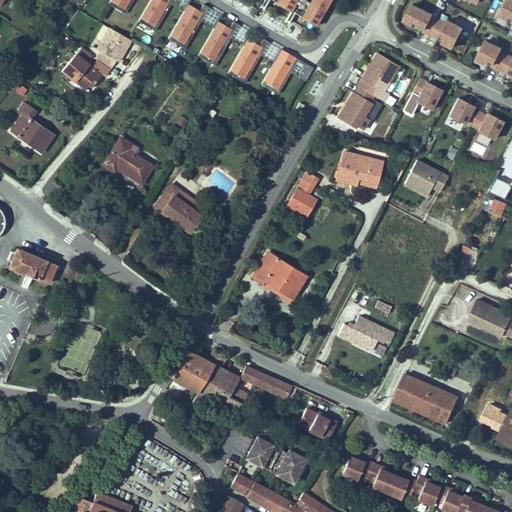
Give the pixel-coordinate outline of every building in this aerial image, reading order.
[(111,0),(109,3),(123,12),(130,0),(111,0)] [(150,0),(139,21),(153,29),(169,0),(150,0)] [(264,0),(261,7),(264,8),(268,0),(279,0),(279,3),(292,11),(286,20),(290,22),(297,8),(305,13),(304,17),(316,24),(329,0),(310,0),(311,1),(309,0),(264,0)] [(511,0),(505,0),(499,12),(503,13),(501,17),(511,22),(511,0)] [(431,14),(410,4),(402,20),(414,26),(415,25),(419,27),(423,29),(422,32),(429,35),(430,33),(436,21),(429,17),(431,14)] [(207,9),(202,6),(198,13),(187,6),(169,37),(184,46),(201,15),(203,16),(207,9)] [(444,42),(451,46),(458,32),(455,30),(457,27),(445,21),(444,23),(437,20),(436,21),(430,33),(437,37),(437,36),(440,37),(445,40),(444,42)] [(217,23),(199,54),(213,63),(231,32),(233,33),(237,26),(232,24),(229,29),(217,23)] [(259,47),(247,40),(229,72),(243,80),(261,49),(263,50),(267,43),(262,40),(259,47)] [(500,49),(485,41),(475,59),(483,63),(484,61),(492,65),(491,67),(497,71),(498,70),(505,56),(498,53),(500,49)] [(169,49),(177,52),(180,46),(172,42),(169,49)] [(98,74),(80,64),(84,57),(72,50),(59,75),(86,90),(91,82),(92,83),(98,74)] [(281,51),(263,82),(277,90),(294,59),(281,51)] [(390,77),(397,65),(375,52),(359,78),(360,78),(356,85),(357,86),(371,94),(383,73),(390,77)] [(511,58),(505,55),(505,56),(498,70),(506,74),(507,72),(511,75),(511,58)] [(431,106),(439,88),(432,84),(430,87),(423,83),(425,81),(417,77),(410,91),(417,95),(414,100),(422,104),(423,101),(431,106)] [(371,94),(357,86),(353,92),(351,91),(336,116),(354,127),(355,125),(361,129),(367,119),(362,116),(370,103),(368,101),(372,94),(371,94)] [(471,104),(456,96),(447,113),(463,121),(464,120),(471,123),(477,110),(478,109),(471,105),(471,104)] [(50,135),(26,118),(32,109),(22,102),(15,111),(21,114),(8,131),(37,152),(50,135)] [(476,129),(492,137),(501,120),(485,112),(484,114),(477,110),(471,123),(470,125),(477,128),(476,129)] [(114,167),(118,160),(141,175),(149,161),(127,147),(131,142),(120,134),(101,163),(112,169),(114,167)] [(450,147),(446,157),(453,160),(457,150),(450,147)] [(343,149),(335,177),(356,183),(356,181),(358,175),(376,180),(382,161),(343,149)] [(428,185),(435,170),(414,158),(404,176),(416,183),(414,187),(423,192),(428,185)] [(155,165),(149,161),(141,175),(118,160),(114,167),(143,185),(155,165)] [(436,190),(444,175),(435,170),(428,185),(436,190)] [(358,175),(356,181),(375,186),(376,180),(358,175)] [(414,187),(416,183),(404,176),(400,183),(413,190),(422,195),(423,192),(414,187)] [(153,205),(159,210),(172,193),(190,208),(195,202),(170,183),(153,205)] [(300,213),(311,195),(294,186),(284,204),(300,213)] [(89,194),(88,196),(78,190),(70,200),(86,210),(95,198),(89,194)] [(187,231),(200,215),(190,208),(172,193),(159,210),(187,231)] [(487,212),(503,218),(507,204),(492,199),(487,212)] [(461,266),(472,243),(467,241),(456,264),(461,266)] [(9,266),(25,273),(20,283),(26,286),(30,276),(47,283),(55,265),(17,248),(9,266)] [(265,252),(251,277),(261,283),(265,278),(293,295),(304,276),(265,252)] [(261,283),(290,301),(293,295),(265,278),(261,283)] [(132,299),(107,288),(99,307),(124,318),(132,299)] [(500,336),(510,316),(475,299),(466,320),(500,336)] [(388,313),(391,305),(376,301),(374,309),(388,313)] [(371,351),(377,339),(383,342),(385,339),(390,342),(394,333),(358,315),(354,324),(355,325),(353,327),(348,325),(343,322),(338,334),(371,351)] [(94,391),(111,398),(121,379),(118,378),(141,329),(125,321),(94,391)] [(175,377),(199,389),(206,374),(217,353),(209,350),(204,359),(187,351),(175,377)] [(230,392),(244,400),(247,402),(250,396),(248,392),(233,384),(239,372),(221,364),(225,357),(217,353),(206,374),(214,379),(212,381),(230,392)] [(288,384),(246,366),(241,377),(281,394),(288,384)] [(442,423),(455,399),(405,373),(393,397),(436,420),(442,423)] [(239,416),(247,402),(244,400),(230,392),(212,381),(214,379),(206,374),(199,389),(179,427),(190,436),(195,426),(191,424),(206,396),(229,410),(236,414),(239,416)] [(479,416),(499,427),(507,414),(487,403),(479,416)] [(499,427),(511,434),(511,405),(511,406),(507,414),(499,427)] [(304,406),(295,422),(324,438),(335,420),(328,416),(326,419),(315,413),(304,406)] [(326,419),(328,416),(317,409),(315,413),(326,419)] [(494,437),(511,447),(511,434),(499,427),(494,437)] [(303,460),(287,449),(285,452),(256,435),(245,453),(253,457),(252,460),(279,477),(281,474),(291,480),(303,460)] [(365,477),(371,462),(363,459),(362,462),(354,459),(347,456),(340,474),(355,480),(357,474),(365,477)] [(378,468),(378,466),(371,462),(365,477),(372,480),(370,486),(384,492),(391,474),(385,471),(378,468)] [(229,488),(240,494),(250,477),(238,471),(229,488)] [(281,474),(279,477),(290,483),(291,480),(281,474)] [(414,480),(406,477),(405,479),(398,476),(391,474),(384,492),(399,497),(401,492),(408,495),(410,489),(414,480)] [(433,498),(438,486),(430,483),(423,480),(424,478),(416,474),(414,480),(410,489),(418,492),(416,498),(430,504),(433,498)] [(292,511),(297,503),(250,477),(240,494),(274,511),(292,511)] [(453,511),(455,507),(460,495),(453,492),(446,489),(447,487),(439,483),(438,486),(433,498),(440,501),(438,507),(450,511),(453,511)] [(469,496),(461,492),(460,495),(455,507),(463,511),(462,511),(478,511),(482,504),(475,501),(468,498),(469,496)] [(332,511),(303,493),(297,503),(312,511),(332,511)] [(124,511),(96,498),(85,494),(75,511),(124,511)] [(233,511),(239,502),(226,496),(220,507),(222,508),(220,511),(233,511)]
